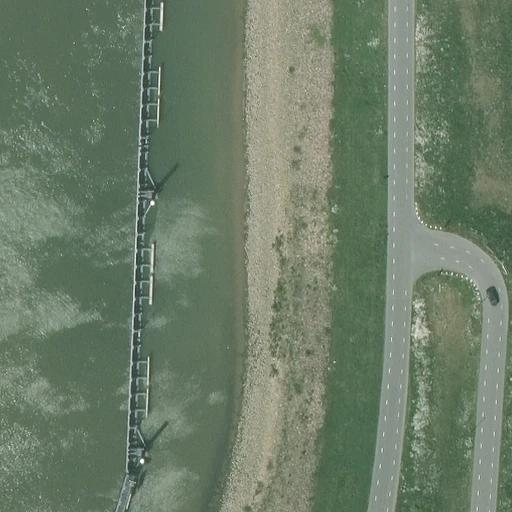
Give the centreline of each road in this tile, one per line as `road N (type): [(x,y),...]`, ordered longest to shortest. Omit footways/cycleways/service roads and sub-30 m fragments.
road 1 (unclassified): [(400,251),(476,260),(498,291),(488,511)]
road 2 (tertiary): [(379,511),(393,417),(400,251)]
road 3 (tertiary): [(400,251),(401,0)]
